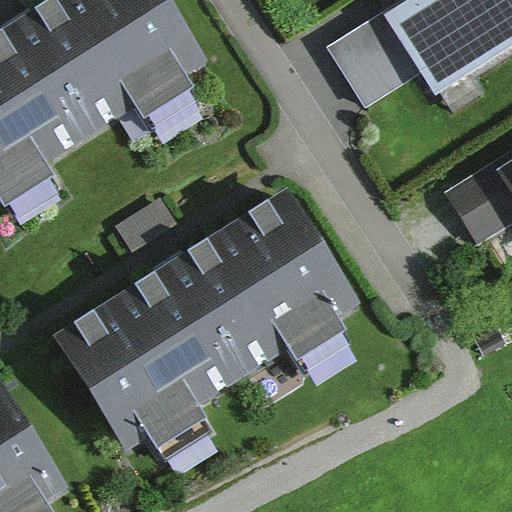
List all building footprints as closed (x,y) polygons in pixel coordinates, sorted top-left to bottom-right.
[(159,0),(70,0),(0,44),(0,210),(8,223),(54,194),(42,174),(131,118),(145,140),(198,106),(188,90),(208,77),(159,0)] [(511,0),(432,0),(405,18),(399,8),(327,54),(368,118),(420,85),(436,110),(511,61),(511,0)] [(511,172),(489,186),(511,223),(511,172)] [(288,202),(41,356),(115,474),(362,320),(288,202)] [(0,418),(0,511),(56,511),(58,511),(0,418)]
